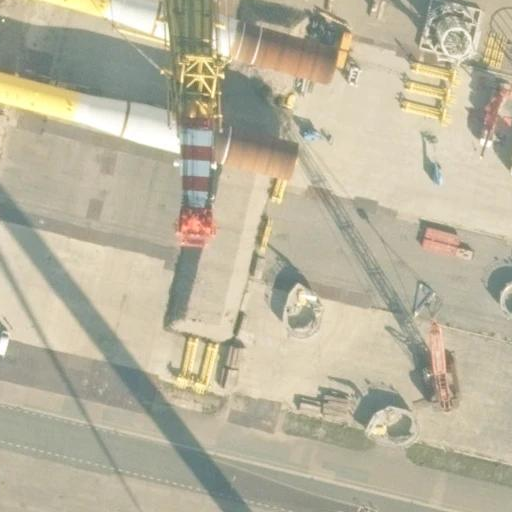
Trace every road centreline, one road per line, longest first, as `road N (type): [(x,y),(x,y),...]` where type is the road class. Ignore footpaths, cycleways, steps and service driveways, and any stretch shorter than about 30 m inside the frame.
road 1 (unclassified): [(511,509),(0,387)]
road 2 (unclassified): [(0,477),(142,511)]
